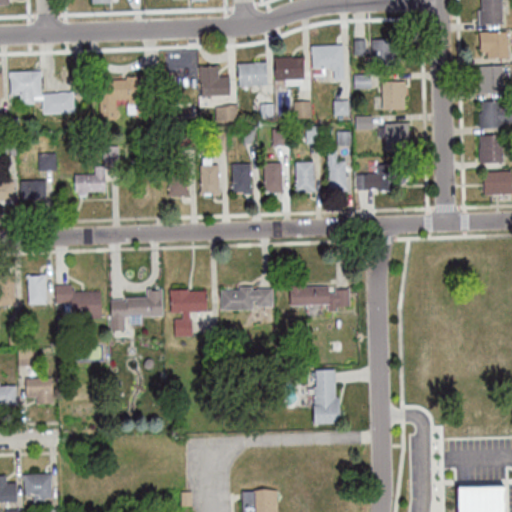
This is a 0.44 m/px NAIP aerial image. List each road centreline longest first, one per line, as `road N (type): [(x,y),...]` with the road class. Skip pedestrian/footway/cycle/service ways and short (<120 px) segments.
road 1 (residential): [(444,224),(0,239)]
road 2 (residential): [(438,1),(322,5),(243,27),(0,35)]
road 3 (residential): [(378,511),(373,226)]
road 4 (residential): [(444,224),(437,0)]
